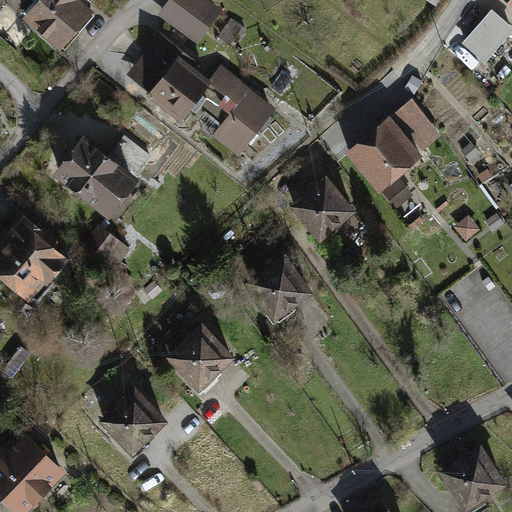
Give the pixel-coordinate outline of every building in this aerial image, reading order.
[(28,14),(27,16),(60,45),(91,10),(79,0),(40,0),(38,2),(36,0),(25,12),(28,14)] [(201,0),(174,0),(165,12),(197,36),(215,10),(201,0)] [(472,51),(490,25),(477,17),(460,43),(472,51)] [(243,31),(229,22),(221,34),(235,43),(243,31)] [(161,35),(138,64),(146,70),(139,79),(153,90),(151,93),(180,116),(189,105),(208,81),(189,66),(193,60),(161,35)] [(271,109),(225,73),(216,84),(210,79),(208,81),(189,105),(196,111),(198,107),(222,126),(217,132),(237,148),(252,129),(254,131),(271,109)] [(398,118),(423,146),(438,133),(415,103),(398,118)] [(389,117),(349,151),(379,187),(420,153),(389,117)] [(107,157),(85,140),(60,171),(107,209),(150,154),(125,135),(107,157)] [(326,177),(294,204),(321,236),(325,237),(336,229),(335,223),(352,208),(326,177)] [(410,195),(399,181),(385,192),(396,206),(410,195)] [(503,223),(496,213),(487,220),(494,230),(503,223)] [(25,217),(0,245),(0,267),(28,292),(44,273),(47,275),(63,257),(39,236),(43,232),(25,217)] [(468,217),(457,226),(466,238),(477,228),(468,217)] [(127,248),(99,227),(84,246),(112,268),(127,248)] [(285,256),(251,281),(278,318),(293,307),(290,303),(309,289),(285,256)] [(202,325),(171,354),(203,387),(217,375),(213,371),(230,354),(202,325)] [(13,376),(31,352),(22,345),(4,370),(13,376)] [(135,388),(104,418),(136,451),(149,438),(146,434),(163,417),(135,388)] [(0,487),(22,509),(61,469),(27,435),(0,461),(0,487)] [(463,508),(506,481),(480,440),(437,467),(463,508)]
